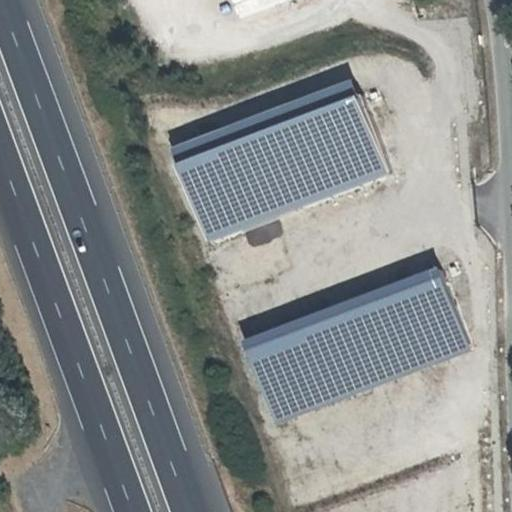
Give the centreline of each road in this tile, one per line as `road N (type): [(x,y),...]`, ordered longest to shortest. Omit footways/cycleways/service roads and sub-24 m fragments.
road 1 (motorway): [(188,511),(0,0)]
road 2 (motorway): [(0,153),(133,511)]
